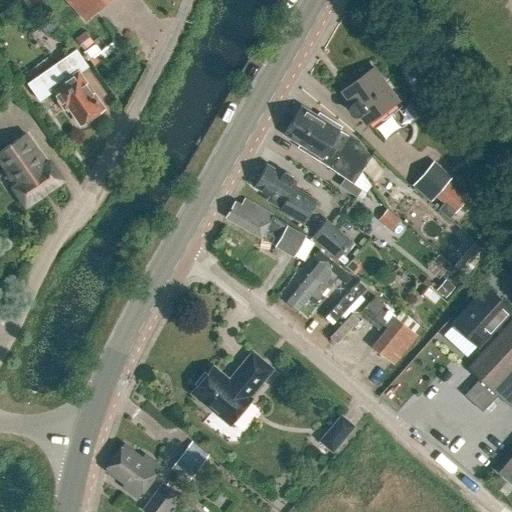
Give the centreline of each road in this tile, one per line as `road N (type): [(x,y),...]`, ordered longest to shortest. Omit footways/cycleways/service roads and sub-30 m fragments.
road 1 (residential): [(175,240),(500,511)]
road 2 (residential): [(0,353),(188,0)]
road 3 (tertiary): [(175,240),(315,0)]
road 4 (tertiary): [(83,438),(122,339),(175,240)]
